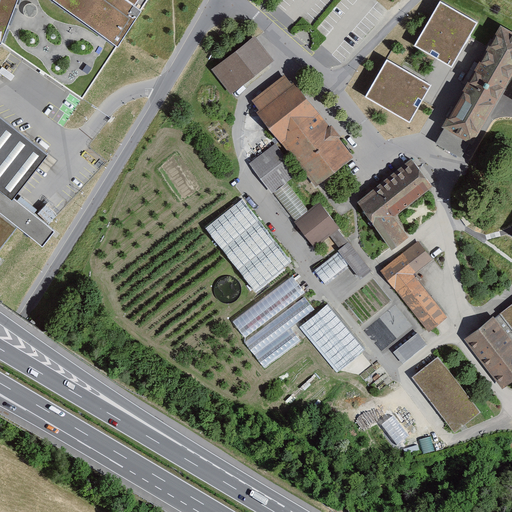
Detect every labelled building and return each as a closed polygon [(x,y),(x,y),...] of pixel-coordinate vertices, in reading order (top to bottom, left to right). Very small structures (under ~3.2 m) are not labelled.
[(0,0),(0,45),(1,45),(19,0),(52,0),(119,48),(142,10),(127,0),(0,0)] [(441,4),(417,45),(452,66),(476,24),(441,4)] [(511,78),(511,34),(500,28),(441,131),(443,132),(435,145),(461,160),(469,147),(472,148),(511,78)] [(273,59),(254,34),(213,67),(233,91),(273,59)] [(387,62),(365,98),(410,122),(431,87),(387,62)] [(293,83),(287,75),(254,100),(261,109),(258,111),(317,186),(355,156),(340,137),(342,135),(333,123),(331,125),(296,81),(293,83)] [(0,117),(0,212),(18,226),(44,247),(56,232),(48,225),(56,216),(46,208),(38,219),(13,199),(48,156),(0,117)] [(234,137),(217,117),(205,127),(221,147),(234,137)] [(299,174),(276,143),(250,162),(273,193),(299,174)] [(434,186),(415,162),(360,204),(393,248),(409,236),(394,216),(434,186)] [(373,270),(320,202),(295,221),(316,248),(331,236),(341,248),(339,250),(362,279),(373,270)] [(241,203),(207,229),(256,292),(290,266),(241,203)] [(0,248),(18,226),(0,212),(0,248)] [(434,259),(419,241),(382,270),(431,332),(449,317),(415,274),(434,259)] [(292,277),(233,322),(265,365),(297,341),(288,329),(313,310),(302,296),(305,293),(292,277)] [(511,305),(496,318),(495,316),(466,339),(505,388),(511,382),(511,305)] [(327,306),(300,329),(338,373),(364,350),(327,306)] [(429,345),(419,333),(395,353),(405,364),(429,345)] [(483,412),(440,356),(414,376),(457,432),(483,412)] [(393,416),(380,426),(395,446),(408,436),(393,416)]
